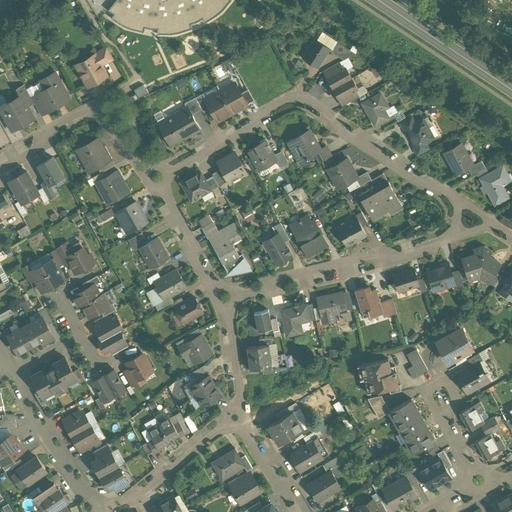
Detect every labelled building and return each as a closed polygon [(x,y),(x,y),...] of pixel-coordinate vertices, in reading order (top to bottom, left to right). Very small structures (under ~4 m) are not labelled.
[(117,0),(109,10),(115,14),(112,19),(126,28),(143,32),(144,27),(159,29),(158,34),(176,33),(191,29),(190,24),(202,19),(205,22),(221,11),(231,0),(230,0),(117,0)] [(330,49),(315,39),(302,58),(318,68),(330,49)] [(355,53),(338,42),(332,52),(344,60),(355,53)] [(114,59),(107,47),(94,54),(94,55),(96,58),(97,57),(102,66),(114,59)] [(94,55),(77,65),(88,86),(94,83),(93,81),(99,77),(99,78),(102,79),(104,78),(105,75),(104,75),(106,74),(102,66),(97,57),(96,58),(94,55)] [(339,62),(324,71),(327,77),(343,69),(339,62)] [(327,77),(333,89),(352,78),(346,67),(343,69),(327,77)] [(70,96),(56,72),(44,79),(48,87),(37,94),(36,94),(45,110),(46,110),(50,107),(52,108),(55,107),(55,104),(56,104),(57,105),(62,103),(61,101),(70,96)] [(352,78),(333,89),(339,99),(355,91),(358,89),(352,78)] [(241,94),(235,83),(220,91),(232,113),(247,104),(241,94)] [(138,98),(149,93),(143,84),(133,90),(138,98)] [(24,85),(16,89),(21,96),(21,97),(23,96),(29,105),(34,102),(31,96),(24,85)] [(254,101),(248,90),(241,94),(247,104),(254,101)] [(232,113),(220,91),(206,99),(205,100),(210,108),(217,121),(232,113)] [(355,91),(340,99),(343,106),(359,97),(355,91)] [(45,110),(36,94),(37,94),(37,93),(31,96),(34,102),(41,115),(47,111),(46,110),(45,110)] [(203,93),(195,97),(201,109),(203,111),(210,108),(205,100),(206,99),(203,93)] [(381,94),(363,103),(375,126),(382,122),(389,118),(388,117),(382,106),(386,103),(381,94)] [(21,96),(7,104),(6,106),(8,109),(1,113),(10,129),(20,124),(22,125),(25,124),(25,121),(35,116),(29,105),(23,96),(21,97),(21,96)] [(201,109),(195,97),(185,103),(186,106),(187,106),(192,114),(201,109)] [(192,114),(187,106),(186,106),(172,114),(173,115),(159,123),(170,144),(189,134),(190,136),(200,130),(192,114)] [(397,121),(394,115),(388,117),(389,118),(382,122),(385,128),(397,121)] [(412,117),(400,124),(404,130),(406,129),(405,128),(415,123),(412,117)] [(415,123),(405,128),(406,129),(416,147),(416,148),(426,142),(432,139),(428,131),(429,131),(422,119),(415,123)] [(309,129),(288,142),(302,166),(310,161),(308,157),(314,154),(321,150),(321,149),(309,129)] [(97,139),(77,150),(85,165),(91,162),(95,169),(98,168),(112,160),(101,140),(97,139)] [(274,155),(265,140),(255,145),(256,147),(249,151),(258,167),(265,163),(267,166),(276,161),(277,161),(274,155)] [(426,142),(416,148),(416,147),(414,148),(417,155),(429,148),(426,142)] [(473,165),(461,143),(443,153),(455,175),(467,168),(473,165)] [(321,149),(321,150),(314,154),(319,163),(331,155),(326,146),(321,149)] [(289,163),(282,151),(274,155),(277,161),(276,161),(280,168),(289,163)] [(247,173),(235,152),(218,162),(221,169),(228,180),(238,175),(239,178),(247,173)] [(64,177),(53,157),(38,165),(47,181),(49,185),(64,177)] [(347,159),(327,170),(338,188),(355,179),(357,178),(357,177),(347,159)] [(112,160),(98,168),(101,173),(105,170),(115,165),(112,160)] [(473,165),(467,168),(472,176),(476,174),(486,169),(481,160),(473,165)] [(265,163),(258,167),(263,176),(270,172),(267,166),(265,163)] [(488,173),(480,178),(495,205),(508,197),(501,185),(498,180),(507,175),(502,166),(488,173)] [(221,169),(212,174),(214,176),(219,185),(228,180),(221,169)] [(486,169),(476,174),(479,179),(480,178),(488,173),(486,169)] [(101,173),(93,177),(96,182),(98,181),(108,176),(105,170),(101,173)] [(130,191),(118,170),(108,176),(98,181),(103,190),(104,189),(111,202),(130,191)] [(37,190),(27,171),(18,176),(30,198),(39,193),(37,190)] [(201,171),(181,182),(192,202),(203,196),(202,193),(209,189),(210,192),(212,191),(214,190),(208,179),(206,180),(201,171)] [(367,172),(357,177),(357,178),(355,179),(359,186),(371,180),(367,172)] [(383,173),(371,180),(375,187),(376,187),(376,188),(388,182),(383,173)] [(507,175),(498,180),(501,185),(511,178),(509,174),(507,175)] [(30,198),(18,176),(9,181),(20,200),(22,203),(30,198)] [(219,185),(214,176),(208,179),(214,190),(219,187),(219,185)] [(47,181),(41,184),(43,188),(50,200),(56,196),(49,185),(47,181)] [(388,182),(376,188),(376,187),(375,187),(360,196),(369,213),(376,209),(379,214),(387,210),(390,215),(402,208),(388,182)] [(301,186),(288,193),(295,205),(308,198),(301,186)] [(50,200),(43,188),(37,190),(39,193),(44,203),(50,200)] [(209,189),(202,193),(203,196),(205,200),(214,195),(212,191),(210,192),(209,189)] [(3,194),(0,196),(0,207),(2,206),(4,209),(10,206),(3,194)] [(22,203),(20,200),(15,203),(22,215),(27,212),(22,203)] [(136,201),(116,212),(127,233),(147,222),(136,201)] [(111,208),(100,214),(104,220),(114,214),(111,208)] [(367,223),(361,212),(355,216),(356,218),(361,227),(367,223)] [(327,245),(314,221),(312,222),(308,215),(300,219),(301,220),(299,221),(301,224),(293,229),(298,238),(296,239),(300,246),(302,245),(308,256),(327,245)] [(356,218),(336,229),(346,247),(366,236),(361,227),(356,218)] [(213,221),(202,228),(207,238),(219,231),(213,221)] [(239,221),(234,223),(238,231),(243,229),(239,221)] [(233,223),(219,231),(207,238),(208,239),(210,237),(216,247),(214,248),(223,264),(239,255),(231,241),(229,238),(238,233),(238,234),(239,233),(238,231),(234,223),(233,223)] [(280,223),(272,227),(276,234),(278,233),(284,243),(290,240),(280,223)] [(141,232),(128,240),(134,250),(139,247),(147,243),(141,232)] [(284,243),(278,233),(276,234),(267,240),(273,250),(270,252),(277,264),(291,256),(284,243)] [(147,243),(139,247),(151,267),(168,257),(157,237),(147,243)] [(87,256),(80,242),(64,250),(71,263),(76,273),(83,269),(85,272),(91,269),(89,266),(95,263),(90,254),(87,256)] [(71,263),(64,250),(62,247),(56,250),(63,264),(65,266),(71,263)] [(476,256),(472,257),(471,256),(462,259),(465,268),(469,280),(479,276),(483,247),(474,250),(476,256)] [(491,252),(483,247),(479,276),(488,283),(495,273),(501,264),(492,259),(492,260),(488,257),(491,252)] [(56,250),(50,253),(53,259),(53,258),(58,267),(63,264),(56,250)] [(239,255),(223,264),(229,274),(237,272),(237,275),(242,271),(250,269),(242,253),(239,255)] [(53,259),(42,265),(54,286),(65,279),(58,267),(53,258),(53,259)] [(451,273),(448,263),(427,270),(433,288),(442,285),(443,289),(454,285),(455,285),(451,273)] [(31,270),(28,265),(22,268),(30,282),(35,280),(35,279),(30,271),(31,270)] [(31,270),(30,271),(35,279),(35,280),(42,292),(54,286),(42,265),(31,270)] [(469,280),(465,268),(459,270),(462,282),(469,280)] [(161,277),(153,281),(154,282),(156,287),(164,300),(171,296),(187,287),(177,269),(161,277)] [(414,269),(393,275),(398,292),(410,288),(411,290),(412,290),(412,289),(419,286),(417,280),(414,269)] [(459,270),(451,273),(455,285),(454,285),(456,290),(464,288),(462,282),(459,270)] [(158,272),(147,278),(150,284),(154,282),(153,281),(161,277),(158,272)] [(495,273),(488,283),(494,286),(500,276),(495,273)] [(511,274),(509,279),(505,280),(503,283),(504,286),(503,287),(511,293),(511,274)] [(97,276),(82,284),(85,289),(94,284),(94,285),(101,281),(97,276)] [(423,278),(417,280),(419,286),(421,293),(427,291),(423,278)] [(11,283),(5,286),(0,288),(0,295),(14,288),(11,283)] [(85,289),(73,296),(79,306),(82,304),(100,295),(94,285),(94,284),(85,289)] [(369,286),(356,290),(362,311),(368,309),(371,316),(383,313),(384,312),(381,303),(376,288),(371,290),(369,286)] [(156,287),(148,291),(155,304),(164,300),(156,287)] [(343,292),(328,296),(329,296),(324,297),(324,299),(317,301),(319,307),(321,319),(322,318),(322,317),(326,316),(328,323),(337,321),(336,314),(348,312),(343,292)] [(108,306),(101,294),(100,295),(82,304),(89,317),(101,311),(108,306)] [(164,300),(155,304),(158,310),(174,301),(171,296),(164,300)] [(182,297),(171,303),(174,308),(176,307),(184,302),(182,297)] [(203,312),(195,297),(184,302),(176,307),(179,314),(183,315),(186,321),(203,312)] [(392,299),(381,303),(384,312),(383,313),(384,316),(396,313),(392,299)] [(108,306),(101,311),(104,316),(110,313),(116,309),(112,303),(108,306)] [(312,304),(306,305),(310,321),(316,319),(313,308),(312,304)] [(306,305),(281,311),(287,336),(303,333),(300,323),(310,321),(306,305)] [(319,307),(313,308),(316,319),(316,320),(321,319),(319,307)] [(11,308),(0,314),(0,320),(0,321),(14,314),(11,308)] [(52,322),(45,308),(39,311),(42,317),(42,316),(47,325),(52,322)] [(268,312),(254,315),(258,332),(272,329),(270,321),(268,312)] [(104,316),(94,321),(97,327),(113,318),(110,313),(104,316)] [(42,317),(32,322),(41,340),(43,344),(54,337),(47,325),(42,316),(42,317)] [(113,318),(97,327),(95,328),(102,340),(120,331),(123,329),(116,316),(113,318)] [(277,320),(270,321),(272,329),(273,333),(279,331),(277,320)] [(32,322),(20,329),(30,346),(41,340),(32,322)] [(199,328),(186,335),(189,341),(202,334),(199,328)] [(461,328),(437,341),(444,354),(446,352),(451,361),(470,351),(463,338),(465,336),(461,328)] [(9,335),(6,329),(0,331),(0,333),(7,346),(13,343),(9,335)] [(9,335),(13,343),(18,352),(30,346),(20,329),(9,335)] [(120,331),(102,340),(99,342),(104,353),(110,350),(125,341),(120,331)] [(213,353),(202,334),(189,341),(178,347),(183,355),(190,351),(196,363),(213,353)] [(125,341),(110,350),(113,355),(128,347),(125,341),(126,341),(125,341)] [(260,345),(247,347),(249,358),(271,356),(269,345),(269,344),(260,345)] [(417,350),(407,356),(413,366),(422,360),(417,350)] [(479,353),(468,359),(472,366),(478,363),(480,362),(483,360),(479,353)] [(142,354),(127,362),(130,368),(136,380),(137,379),(152,371),(142,354)] [(271,356),(249,358),(250,369),(263,368),(272,367),(272,366),(271,356)] [(73,372),(65,358),(54,364),(56,368),(65,385),(66,385),(76,379),(73,372)] [(388,358),(361,365),(364,378),(360,379),(361,380),(368,378),(371,391),(389,388),(399,385),(396,372),(397,371),(395,365),(390,366),(388,358)] [(413,366),(408,369),(413,378),(428,370),(422,360),(413,366)] [(211,361),(200,367),(203,372),(214,366),(211,361)] [(472,366),(458,374),(468,392),(490,380),(480,362),(478,363),(472,366)] [(56,368),(45,374),(54,391),(56,394),(67,388),(66,385),(65,385),(56,368)] [(136,380),(130,368),(123,372),(131,385),(138,381),(137,379),(136,380)] [(78,369),(73,372),(76,379),(79,384),(85,381),(78,369)] [(114,369),(103,375),(115,396),(126,390),(114,369)] [(45,374),(43,370),(32,376),(40,391),(43,397),(44,397),(54,391),(45,374)] [(115,396),(103,375),(93,381),(104,402),(115,396)] [(209,375),(190,385),(196,396),(215,385),(209,375)] [(399,385),(389,388),(390,393),(401,391),(400,384),(399,385)] [(215,385),(196,396),(202,406),(221,396),(215,385)] [(43,397),(40,391),(35,394),(41,405),(47,402),(44,397),(43,397)] [(382,395),(368,399),(379,418),(390,412),(389,411),(390,410),(382,395)] [(105,407),(100,397),(95,400),(101,410),(105,407)] [(429,430),(412,398),(390,410),(389,411),(390,412),(392,410),(397,420),(395,421),(395,422),(397,421),(403,430),(401,431),(401,432),(403,431),(408,441),(406,442),(407,442),(429,430)] [(479,401),(459,412),(469,430),(480,424),(484,422),(479,412),(484,409),(479,401)] [(296,403),(275,415),(278,420),(292,412),(299,408),(296,403)] [(79,411),(64,420),(67,425),(82,416),(79,411)] [(278,420),(268,426),(279,445),(291,438),(303,431),(303,430),(301,431),(295,421),(297,420),(292,412),(278,420)] [(15,415),(2,416),(2,420),(0,420),(0,428),(16,427),(15,415)] [(67,425),(66,425),(72,436),(91,426),(85,415),(82,416),(67,425)] [(310,427),(303,416),(297,420),(295,421),(301,431),(303,430),(310,427)] [(494,416),(489,419),(490,419),(484,422),(480,424),(484,429),(498,422),(494,416)] [(174,425),(170,418),(159,424),(160,426),(168,440),(178,434),(179,434),(174,425)] [(185,433),(179,422),(174,425),(179,434),(178,434),(179,437),(185,433)] [(498,422),(484,429),(486,434),(490,432),(495,429),(496,430),(501,427),(498,422)] [(324,425),(319,428),(322,434),(327,431),(324,425)] [(91,426),(72,436),(78,447),(79,447),(97,437),(91,426)] [(160,426),(149,431),(153,439),(158,448),(169,442),(168,440),(160,426)] [(319,428),(303,438),(306,443),(317,437),(322,434),(319,428)] [(429,430),(407,442),(413,453),(435,441),(429,430)] [(303,431),(291,438),(294,442),(306,435),(303,431)] [(486,434),(475,440),(485,459),(505,448),(500,439),(495,441),(490,432),(486,434)] [(1,441),(0,441),(0,458),(3,463),(4,464),(12,458),(23,450),(12,434),(1,441)] [(97,437),(79,447),(81,452),(100,442),(97,437)] [(320,440),(318,439),(317,437),(306,443),(307,445),(313,441),(323,458),(328,455),(327,453),(326,451),(320,440)] [(158,448),(153,439),(147,442),(154,453),(160,450),(158,448)] [(307,445),(290,455),(300,472),(323,458),(313,441),(307,445)] [(435,441),(425,447),(431,457),(437,453),(440,451),(435,441)] [(107,445),(94,451),(98,459),(111,452),(107,445)] [(240,459),(234,449),(212,462),(222,479),(244,466),(240,459)] [(451,465),(443,450),(440,451),(437,453),(440,458),(441,458),(446,468),(451,465)] [(118,466),(111,452),(98,459),(92,462),(100,476),(118,466)] [(253,468),(245,455),(240,459),(244,466),(247,471),(250,470),(253,468)] [(339,455),(323,465),(327,471),(343,461),(339,455)] [(24,464),(17,469),(18,470),(28,484),(47,471),(37,456),(24,464)] [(12,458),(4,464),(3,463),(1,465),(5,470),(11,466),(15,463),(12,458)] [(440,458),(429,464),(440,483),(444,481),(444,482),(451,478),(446,468),(441,458),(440,458)] [(15,463),(11,466),(15,472),(18,470),(17,469),(24,464),(21,459),(15,463)] [(419,470),(418,470),(424,480),(429,490),(436,486),(436,485),(440,483),(429,464),(419,470)] [(126,480),(118,466),(100,476),(108,490),(114,487),(126,480)] [(418,470),(419,470),(417,466),(411,470),(417,481),(418,483),(424,480),(418,470)] [(247,471),(240,476),(243,481),(244,480),(245,480),(247,481),(254,477),(250,470),(247,471)] [(417,481),(411,470),(404,474),(405,476),(406,476),(411,485),(417,481)] [(331,471),(308,485),(317,500),(329,494),(329,495),(341,488),(331,471)] [(240,476),(229,482),(232,487),(243,481),(240,476)] [(383,488),(382,489),(387,498),(393,509),(400,506),(400,507),(403,505),(402,504),(407,502),(408,502),(411,500),(417,496),(411,485),(406,476),(405,476),(383,488)] [(243,481),(232,487),(231,487),(240,503),(260,491),(256,485),(258,484),(254,477),(247,481),(245,480),(244,480),(243,481)] [(129,485),(126,480),(114,487),(117,492),(129,485)] [(54,483),(32,497),(37,503),(42,500),(42,499),(58,488),(57,488),(54,483)] [(387,498),(382,489),(383,488),(382,486),(375,490),(381,500),(381,501),(387,498)] [(68,502),(58,488),(57,488),(58,488),(42,499),(42,500),(50,511),(53,511),(54,511),(64,505),(68,502)] [(511,511),(511,493),(503,498),(510,511),(511,511)] [(182,511),(174,496),(154,507),(156,511),(182,511)] [(510,511),(503,498),(495,503),(493,504),(494,506),(493,506),(494,507),(496,511),(510,511)] [(373,499),(355,509),(356,511),(380,511),(375,503),(373,499)] [(381,501),(381,500),(375,503),(380,511),(386,511),(387,511),(381,501)] [(255,511),(263,507),(260,502),(244,511),(255,511)] [(13,511),(10,506),(8,503),(2,507),(5,511),(13,511)] [(275,511),(270,503),(263,507),(255,511),(275,511)]
